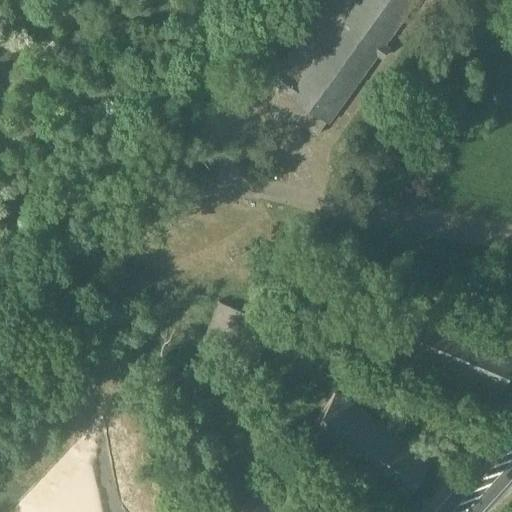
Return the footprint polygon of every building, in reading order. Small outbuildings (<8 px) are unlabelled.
[(324,0),(267,79),(278,87),(268,100),(315,135),(325,121),(328,123),(376,56),(380,59),(389,47),(385,44),(416,0),(324,0)] [(215,297),(189,355),(239,377),(265,319),(215,297)] [(511,347),(410,304),(391,350),(497,396),(511,361),(511,347)] [(430,458),(334,393),(306,434),(402,499),(430,458)] [(287,511),(257,484),(231,511),(287,511)]
